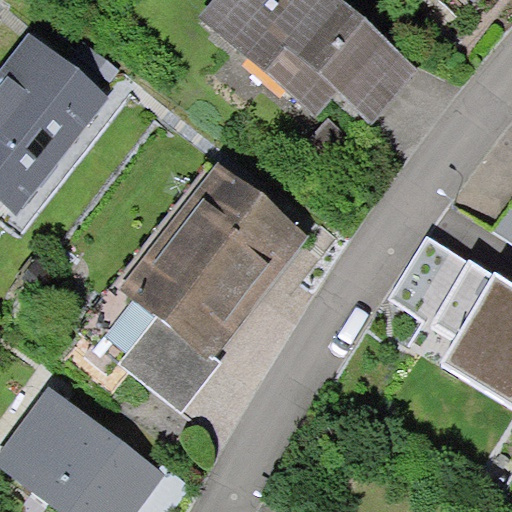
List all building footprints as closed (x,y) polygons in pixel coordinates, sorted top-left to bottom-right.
[(327,0),(243,0),(219,30),(381,160),(439,89),(327,0)] [(459,0),(478,17),(493,0),(459,0)] [(36,33),(0,79),(0,192),(24,211),(116,94),(36,33)] [(224,165),(87,346),(186,420),(323,239),(224,165)] [(511,284),(424,234),(387,295),(428,324),(415,344),(511,405),(511,284)] [(39,382),(0,434),(0,475),(49,511),(168,511),(185,490),(39,382)]
